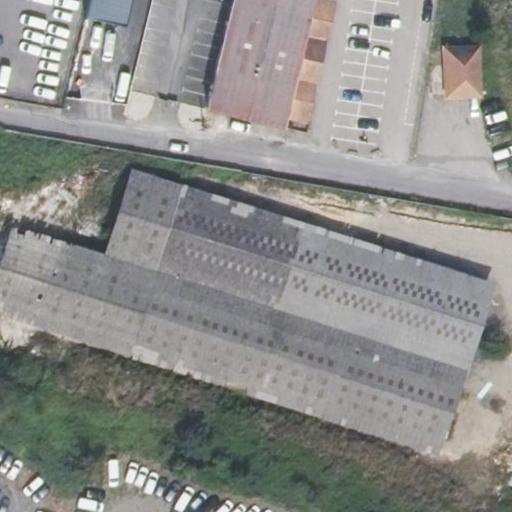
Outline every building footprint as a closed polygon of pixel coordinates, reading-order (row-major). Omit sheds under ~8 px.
[(232,0),(207,109),(214,110),(239,0),(232,0)] [(239,0),(214,110),(281,126),(282,126),(284,118),(311,0),(239,0)] [(311,0),(284,118),(305,123),(334,0),(311,0)] [(480,44),(441,45),(443,98),(482,97),(480,44)] [(144,365),(446,449),(494,276),(128,174),(106,252),(10,225),(0,259),(0,315),(132,353),(133,349),(147,353),(144,365)]
